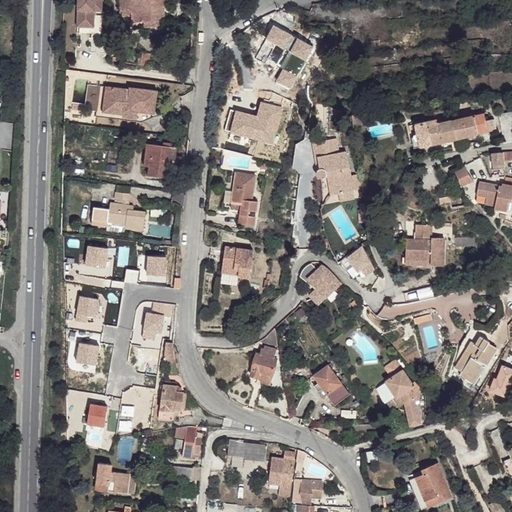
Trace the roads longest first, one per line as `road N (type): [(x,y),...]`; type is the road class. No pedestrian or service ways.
road 1 (secondary): [(40,0),(25,511)]
road 2 (residential): [(187,341),(254,337),(274,319),(303,257),(319,256),(361,295),(379,297),(389,278),(371,240),(373,226),(397,176),(425,160),(511,146)]
road 3 (residential): [(187,341),(207,31)]
road 4 (residential): [(334,456),(439,427),(464,458),(481,452),(488,418),(511,411)]
road 5 (residential): [(310,442),(213,436),(203,511)]
road 6 (residential): [(310,442),(224,410),(195,376),(187,341)]
